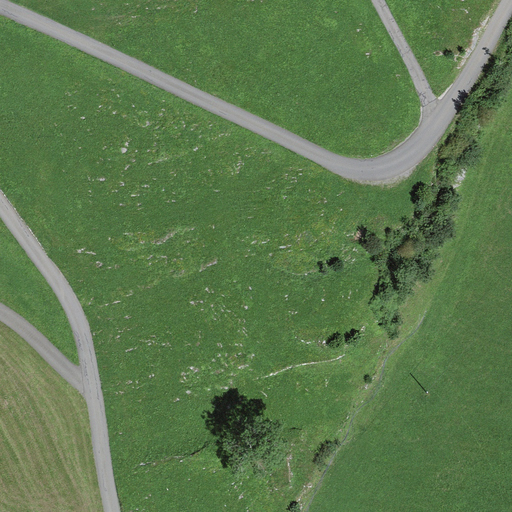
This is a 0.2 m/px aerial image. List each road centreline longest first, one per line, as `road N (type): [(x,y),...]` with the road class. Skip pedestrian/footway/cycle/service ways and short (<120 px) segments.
road 1 (unclassified): [(0,8),(358,170),(394,166),(423,141),(502,0)]
road 2 (unclassified): [(114,511),(76,321),(0,203)]
road 3 (track): [(379,0),(435,121)]
